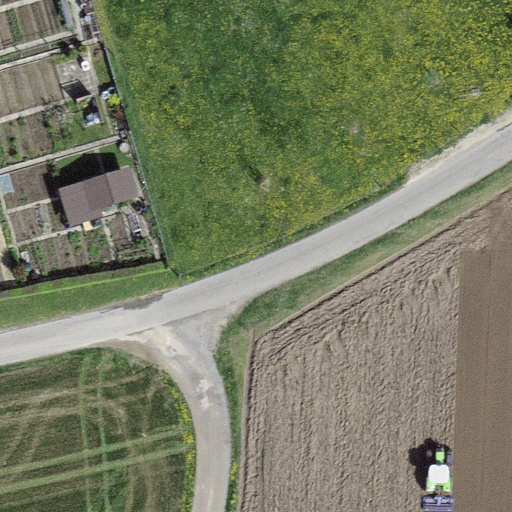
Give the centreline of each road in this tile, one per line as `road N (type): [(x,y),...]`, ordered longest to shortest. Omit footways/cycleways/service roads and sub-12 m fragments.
road 1 (unclassified): [(511,113),(176,322),(0,356)]
road 2 (track): [(205,511),(203,419),(176,322)]
